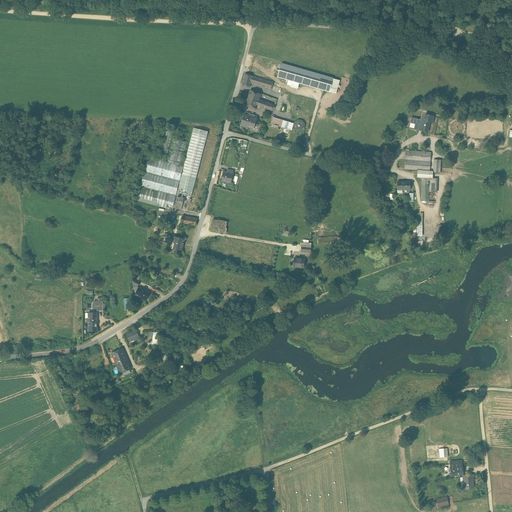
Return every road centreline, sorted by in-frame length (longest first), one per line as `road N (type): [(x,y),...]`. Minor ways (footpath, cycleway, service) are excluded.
road 1 (track): [(141,501),(268,468),(477,387),(511,390)]
road 2 (residential): [(0,357),(91,343),(171,293),(197,255),(226,132)]
road 3 (track): [(0,10),(243,22)]
road 4 (residential): [(226,132),(388,168)]
road 5 (track): [(243,22),(400,22)]
road 6 (residential): [(477,387),(490,511)]
